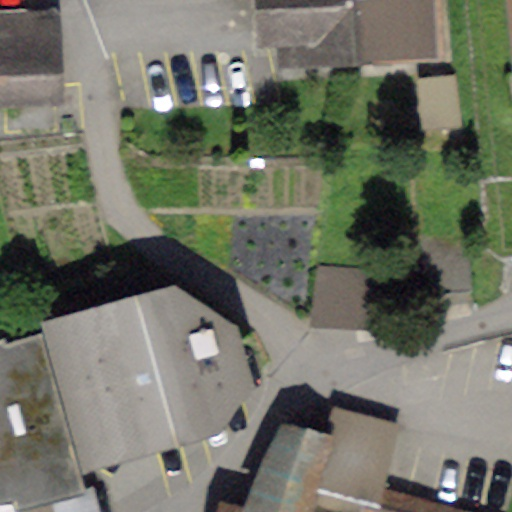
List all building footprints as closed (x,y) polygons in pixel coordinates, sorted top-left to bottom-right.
[(282,28),(283,52),(359,48),(356,0),(264,0),(266,29),(282,28)] [(356,0),(359,48),(430,44),(427,0),(356,0)] [(0,7),(0,94),(55,92),(51,4),(0,7)] [(430,117),(459,114),(455,69),(425,72),(430,117)] [(423,220),(426,275),(471,272),(468,217),(423,220)] [(372,326),(369,263),(314,265),(316,328),(372,326)] [(66,317),(99,439),(212,408),(230,382),(227,372),(238,369),(229,338),(218,341),(213,323),(185,303),(118,322),(113,304),(66,317)] [(54,491),(52,483),(79,475),(39,331),(0,342),(0,492),(15,491),(18,501),(54,491)] [(372,511),(497,511),(382,481),(399,420),(335,403),(326,435),(287,424),(259,481),(372,511)] [(89,511),(79,475),(52,483),(54,491),(18,501),(15,491),(0,492),(0,511),(89,511)]
